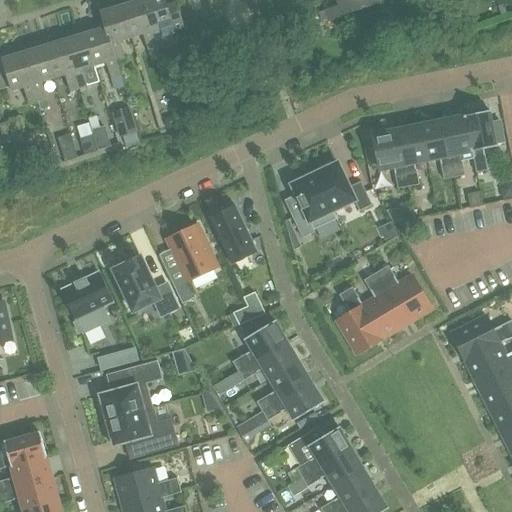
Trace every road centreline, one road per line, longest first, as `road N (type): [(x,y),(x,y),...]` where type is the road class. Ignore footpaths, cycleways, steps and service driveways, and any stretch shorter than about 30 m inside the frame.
road 1 (residential): [(245,152),(362,100),(507,65)]
road 2 (residential): [(23,254),(93,511)]
road 3 (residential): [(23,254),(245,152)]
road 4 (residential): [(245,152),(288,290)]
